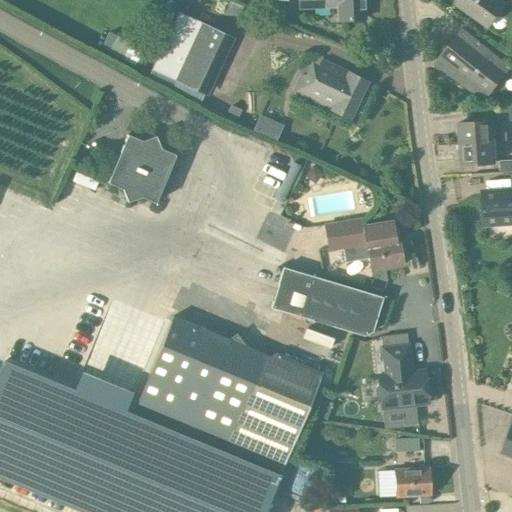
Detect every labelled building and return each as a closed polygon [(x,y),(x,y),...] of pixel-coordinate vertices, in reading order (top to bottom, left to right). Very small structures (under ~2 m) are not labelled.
[(362,0),(297,0),(298,7),(338,6),(338,20),(363,19),(362,0)] [(511,0),(457,0),(455,3),(488,27),(499,12),(511,21),(511,20),(511,0)] [(177,10),(151,65),(204,89),(229,34),(177,10)] [(464,30),(449,49),(437,64),(482,100),(509,66),(464,30)] [(102,44),(119,50),(123,38),(106,33),(102,44)] [(300,76),(293,91),(349,118),(366,82),(347,72),(347,73),(322,61),(318,68),(312,65),(306,77),(305,77),(304,78),(300,76)] [(151,65),(146,75),(199,100),(204,89),(151,65)] [(511,108),(496,109),(497,121),(511,120),(511,108)] [(274,139),(281,123),(258,112),(250,128),(274,139)] [(458,123),(460,144),(507,140),(506,121),(492,122),(492,120),(458,123)] [(155,135),(142,140),(127,134),(107,182),(122,188),(127,201),(140,196),(155,202),(175,154),(160,148),(155,135)] [(507,140),(460,144),(461,164),(495,162),(494,152),(507,151),(507,140)] [(267,203),(289,155),(268,145),(253,179),(262,183),(255,198),(267,203)] [(175,177),(183,179),(191,152),(183,150),(175,177)] [(500,173),(511,172),(511,171),(511,159),(499,161),(500,173)] [(112,269),(134,209),(60,182),(44,227),(54,230),(52,237),(74,245),(70,255),(92,263),(93,262),(112,269)] [(511,190),(482,193),(484,224),(511,222),(511,190)] [(370,270),(402,265),(398,238),(394,239),(391,221),(364,226),(362,218),(324,225),(328,250),(342,248),(344,262),(368,258),(370,270)] [(282,267),(270,307),(363,335),(372,330),(382,297),(282,267)] [(270,356),(257,350),(172,315),(133,409),(280,471),(322,372),(275,352),(270,356)] [(408,346),(382,349),(385,374),(377,375),(381,409),(428,403),(424,370),(411,371),(408,346)] [(0,476),(86,511),(263,511),(279,475),(4,361),(0,369),(0,476)] [(511,425),(502,453),(511,456),(511,425)] [(352,494),(352,462),(332,461),(332,494),(352,494)] [(393,470),(394,496),(430,495),(429,468),(393,470)]
